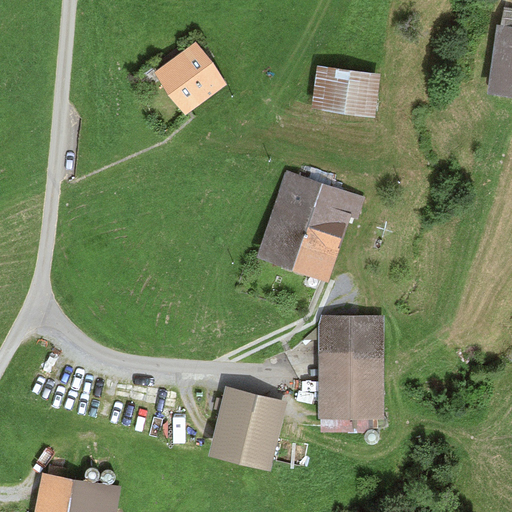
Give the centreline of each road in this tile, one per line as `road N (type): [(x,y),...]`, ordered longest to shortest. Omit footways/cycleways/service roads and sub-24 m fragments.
road 1 (track): [(69,0),(40,289),(0,367)]
road 2 (track): [(293,373),(134,364),(93,353),(34,302)]
